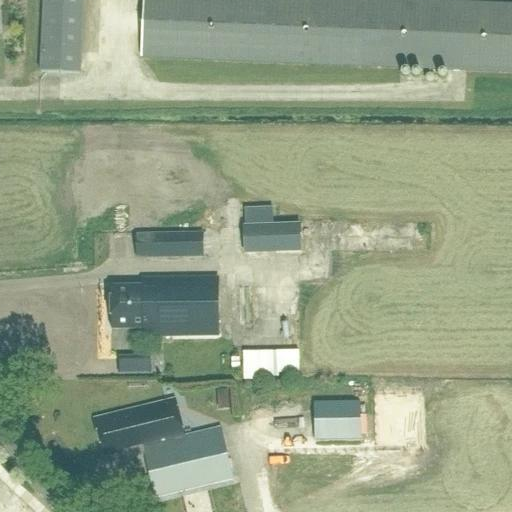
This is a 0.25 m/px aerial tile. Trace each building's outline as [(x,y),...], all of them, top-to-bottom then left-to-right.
[(81,75),(84,0),(42,0),(39,73),(81,75)] [(144,0),(143,59),(511,72),(511,5),(360,0),(144,0)] [(244,210),(245,226),(273,225),(272,209),(244,210)] [(299,229),(247,231),(247,250),(300,248),(299,229)] [(136,260),(203,259),(203,234),(136,236),(136,260)] [(142,337),(219,337),(219,325),(218,289),(218,279),(142,280),(142,287),(111,288),(111,329),(142,329),(142,337)] [(244,349),(246,380),(304,377),(303,346),(244,349)] [(132,451),(142,449),(153,497),(232,478),(220,429),(184,438),(175,401),(95,421),(105,456),(131,449),(132,451)] [(360,406),(321,407),(313,407),(314,441),(361,440),(360,406)]
